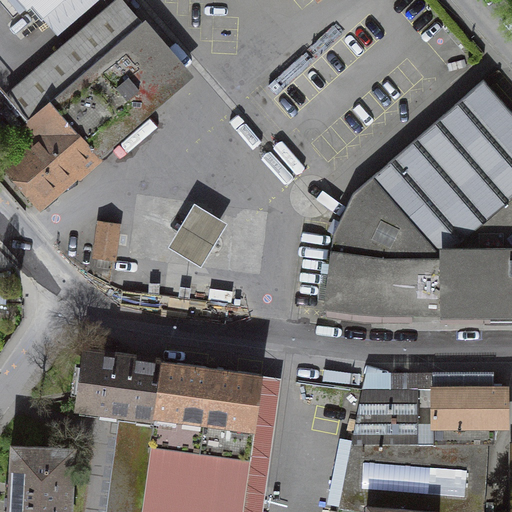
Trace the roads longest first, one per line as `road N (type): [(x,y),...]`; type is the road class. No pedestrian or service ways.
road 1 (residential): [(75,289),(126,309),(371,346),(511,347)]
road 2 (residential): [(0,392),(75,289)]
